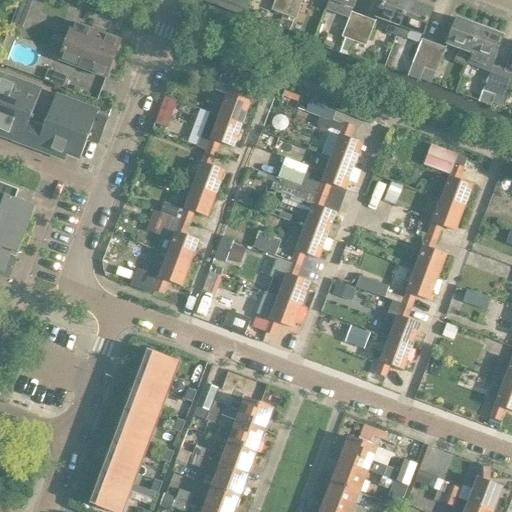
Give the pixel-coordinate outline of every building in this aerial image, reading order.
[(275,0),(272,10),(284,15),(289,0),(275,0)] [(289,0),(284,15),(285,15),(295,19),(302,0),(289,0)] [(329,0),(326,9),(349,18),(342,36),(355,41),(364,16),(352,12),(353,8),(356,0),(329,0)] [(387,32),(398,36),(401,26),(400,26),(410,0),(384,0),(378,17),(390,22),(387,32)] [(434,8),(411,0),(410,0),(400,26),(401,26),(398,36),(398,37),(407,41),(411,30),(423,35),(434,8)] [(376,21),(364,16),(355,41),(366,45),(376,21)] [(481,26),(458,18),(448,44),(461,48),(457,60),(468,64),(468,63),(467,63),(481,26)] [(74,21),(60,59),(106,76),(121,39),(74,21)] [(494,94),(496,94),(505,70),(492,65),(504,35),(481,26),(467,63),(468,63),(490,72),(483,89),(484,90),(494,94)] [(39,60),(47,42),(21,32),(14,50),(39,60)] [(425,68),(434,43),(422,39),(413,63),(414,64),(425,68)] [(434,43),(425,68),(436,72),(437,72),(446,47),(434,43)] [(421,79),(425,68),(414,64),(413,63),(409,74),(421,79)] [(225,67),(222,76),(242,83),(245,75),(225,67)] [(67,75),(49,68),(44,80),(63,87),(67,75)] [(432,83),(436,72),(425,68),(421,79),(432,83)] [(511,86),(511,72),(505,70),(496,94),(507,99),(511,86)] [(0,73),(0,133),(25,142),(32,123),(29,121),(41,89),(0,73)] [(227,95),(219,115),(242,123),(250,100),(237,95),(242,83),(222,76),(216,91),(227,95)] [(490,105),(494,94),(484,90),(483,89),(478,101),(490,105)] [(36,147),(61,156),(65,151),(81,157),(98,110),(56,94),(36,147)] [(164,98),(155,124),(165,128),(174,101),(164,98)] [(353,166),(354,165),(362,143),(348,137),(353,124),(345,121),(343,125),(331,121),(336,108),(310,99),(306,110),(325,117),(322,127),(340,134),(331,157),(353,166)] [(233,146),(242,123),(219,115),(211,111),(197,146),(206,149),(216,153),(220,141),(233,146)] [(450,175),(441,198),(464,207),(472,185),(458,179),(463,167),(462,167),(466,157),(433,146),(425,167),(450,175)] [(206,149),(193,184),(216,192),(224,170),(211,165),(216,153),(206,149)] [(345,188),(353,166),(331,157),(323,180),(305,173),(301,186),(326,195),(331,183),(345,188)] [(286,158),(279,178),(284,179),(301,186),(305,173),(308,167),(286,158)] [(394,171),(391,193),(404,194),(407,172),(394,171)] [(301,186),(284,179),(279,192),(286,195),(285,198),(312,209),(305,227),(328,235),(336,212),(321,207),(326,195),(301,186)] [(0,270),(7,273),(29,215),(34,204),(16,197),(19,188),(0,181),(0,270)] [(193,184),(180,219),(190,223),(194,211),(207,215),(216,192),(193,184)] [(441,198),(428,233),(437,236),(442,224),(455,229),(464,207),(441,198)] [(176,218),(180,208),(166,203),(162,213),(170,216),(176,218)] [(239,206),(237,214),(248,217),(250,208),(239,206)] [(153,209),(149,221),(165,228),(170,216),(162,213),(153,209)] [(180,219),(167,254),(190,262),(198,240),(185,235),(190,223),(180,219)] [(305,227),(297,247),(292,262),(300,265),(305,252),(319,258),(328,235),(305,227)] [(281,241),(260,233),(255,248),(275,256),(281,241)] [(428,233),(415,268),(438,277),(446,254),(432,249),(437,236),(428,233)] [(222,235),(214,258),(225,262),(233,240),(222,235)] [(234,243),(228,259),(238,262),(244,247),(234,243)] [(125,254),(123,263),(139,267),(141,258),(125,254)] [(167,254),(159,276),(137,268),(131,285),(154,294),(156,289),(164,292),(168,279),(181,284),(190,262),(167,254)] [(292,262),(281,258),(268,293),(301,305),(310,281),(296,276),(300,265),(292,262)] [(415,268),(402,303),(411,306),(415,294),(429,299),(438,277),(415,268)] [(209,271),(202,290),(216,295),(223,276),(209,271)] [(389,286),(361,276),(356,287),(385,298),(389,286)] [(337,281),(333,293),(352,301),(357,289),(337,281)] [(491,297),(469,290),(465,300),(487,308),(491,297)] [(266,331),(274,334),(279,321),(293,326),(301,305),(268,293),(265,292),(253,325),(266,330),(266,331)] [(402,303),(393,299),(380,334),(389,337),(412,346),(420,323),(406,318),(411,306),(402,303)] [(250,321),(227,312),(221,327),(244,335),(250,321)] [(447,323),(442,335),(454,340),(459,327),(447,323)] [(352,327),(346,343),(365,350),(372,333),(352,327)] [(0,366),(4,368),(5,367),(14,340),(0,335),(0,366)] [(403,368),(412,346),(389,337),(376,372),(385,375),(390,363),(403,368)] [(148,349),(136,381),(164,392),(176,360),(148,349)] [(477,359),(472,372),(488,379),(494,365),(477,359)] [(511,360),(510,365),(499,360),(493,376),(504,380),(511,382),(511,360)] [(511,409),(511,382),(504,380),(491,415),(499,419),(504,406),(511,409)] [(154,417),(164,392),(136,381),(124,411),(139,417),(152,422),(154,417)] [(198,405),(222,414),(226,405),(214,400),(218,388),(207,383),(198,405)] [(193,402),(197,391),(189,388),(185,400),(193,402)] [(245,397),(237,419),(265,430),(274,407),(245,397)] [(237,419),(222,414),(198,405),(198,406),(197,406),(194,415),(233,430),(228,441),(257,452),(265,430),(237,419)] [(122,417),(113,442),(141,452),(152,422),(139,417),(124,411),(122,417)] [(181,433),(186,421),(178,419),(174,430),(181,433)] [(364,424),(359,439),(377,446),(380,438),(386,440),(389,433),(364,424)] [(395,480),(409,485),(417,463),(403,459),(398,471),(388,467),(372,460),(377,446),(359,439),(349,435),(340,458),(369,468),(368,471),(384,477),(385,474),(396,478),(395,480)] [(212,460),(220,463),(249,474),(257,452),(228,441),(224,454),(216,451),(212,460)] [(130,482),(141,452),(113,442),(102,472),(130,482)] [(194,453),(206,458),(209,449),(197,445),(194,453)] [(170,463),(174,452),(167,449),(162,460),(170,463)] [(206,458),(194,453),(190,464),(202,468),(206,458)] [(361,490),(368,471),(369,468),(340,458),(332,479),(361,490)] [(220,463),(212,485),(241,496),(249,474),(220,463)] [(478,478),(469,501),(494,511),(503,487),(489,482),(489,467),(478,467),(478,478)] [(414,481),(433,488),(438,476),(419,469),(414,481)] [(112,511),(118,511),(130,482),(102,472),(90,503),(112,511)] [(385,474),(384,477),(381,485),(391,489),(395,480),(396,478),(385,474)] [(159,493),(163,482),(155,479),(151,491),(159,493)] [(374,511),(371,510),(355,505),(361,490),(332,479),(324,501),(351,511),(374,511)] [(156,493),(135,485),(132,493),(153,501),(156,493)] [(212,485),(204,507),(216,511),(234,511),(241,496),(212,485)] [(458,497),(461,490),(450,486),(447,493),(458,497)] [(176,497),(189,501),(192,494),(179,489),(176,497)] [(437,490),(434,499),(443,503),(444,500),(447,493),(437,490)] [(493,511),(494,511),(469,501),(458,498),(458,497),(447,493),(444,500),(455,505),(455,506),(465,510),(464,511),(493,511)] [(185,511),(189,501),(176,497),(176,498),(165,494),(161,506),(172,510),(174,507),(185,511)] [(351,511),(324,501),(319,511),(351,511)]
